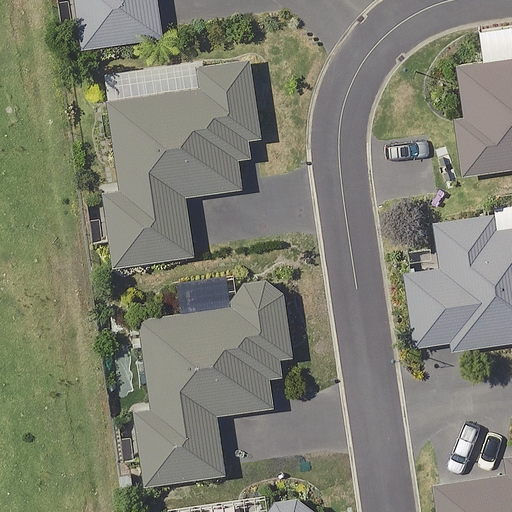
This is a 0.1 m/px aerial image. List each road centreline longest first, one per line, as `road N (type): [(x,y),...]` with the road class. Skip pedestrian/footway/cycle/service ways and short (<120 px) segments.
road 1 (residential): [(385,426),(341,144),(366,59),(420,16),(465,0)]
road 2 (residential): [(385,426),(511,407)]
